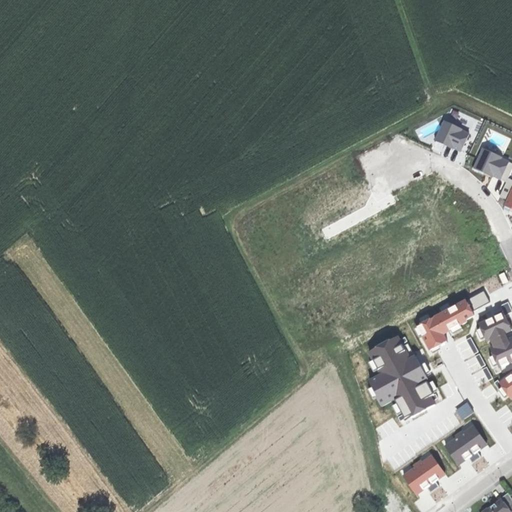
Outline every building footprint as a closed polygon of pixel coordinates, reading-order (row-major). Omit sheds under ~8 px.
[(449,146),(461,151),(469,134),(462,130),(462,129),(445,121),(441,130),(439,130),(435,139),(436,140),(436,141),(445,145),(445,144),(449,146)] [(477,158),(472,169),(483,174),(485,172),(489,174),(506,183),(508,178),(511,169),(511,163),(501,158),(502,157),(483,149),(479,159),(477,158)] [(511,179),(508,178),(506,183),(500,196),(508,200),(505,206),(509,207),(511,208),(509,211),(511,212),(511,179)] [(509,307),(511,305),(511,288),(503,293),(509,307)] [(461,464),(488,442),(473,424),(445,446),(461,464)] [(416,494),(446,473),(433,454),(403,475),(416,494)] [(511,511),(511,498),(508,492),(500,498),(500,499),(492,504),(487,508),(486,507),(479,511),(511,511)]
